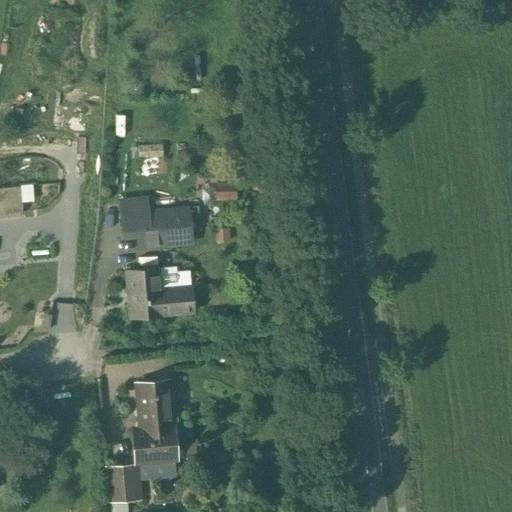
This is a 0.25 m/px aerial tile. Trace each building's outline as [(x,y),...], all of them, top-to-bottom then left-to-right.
[(212,190),(213,198),(234,196),(234,188),(212,190)] [(22,191),(0,191),(0,217),(23,217),(22,191)] [(145,198),(121,200),(123,233),(139,232),(138,211),(146,210),(145,198)] [(146,210),(138,211),(139,232),(140,243),(187,240),(185,207),(146,210)] [(155,264),(124,266),(127,311),(159,308),(157,285),(155,264)] [(188,282),(157,285),(159,308),(190,306),(188,282)] [(166,381),(137,384),(141,430),(170,427),(166,381)] [(141,430),(132,430),(135,460),(174,457),(171,427),(170,427),(141,430)] [(135,465),(106,467),(109,499),(138,497),(135,465)]
